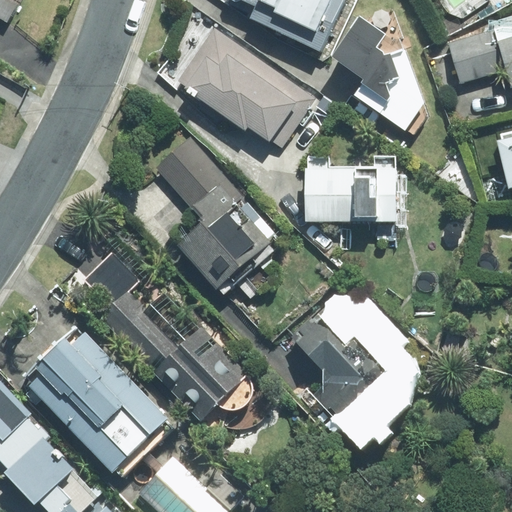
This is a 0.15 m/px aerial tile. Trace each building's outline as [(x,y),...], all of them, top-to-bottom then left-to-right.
[(0,0),(0,19),(1,18),(11,23),(21,5),(12,0),(0,0)] [(232,0),(230,4),(327,50),(351,0),(232,0)] [(427,101),(419,77),(418,74),(410,51),(393,57),(384,51),(393,38),(366,19),(340,57),(371,79),(359,96),(410,131),(429,102),(427,101)] [(214,29),(180,79),(287,151),(321,101),(214,29)] [(511,70),(511,73),(511,40),(489,47),(485,32),(452,42),(464,84),(511,70)] [(511,134),(502,137),(511,178),(511,134)] [(182,249),(221,289),(282,232),(192,138),(159,169),(210,223),(182,249)] [(309,166),(309,222),(401,222),(401,160),(378,160),(378,167),(309,166)] [(112,309),(105,316),(209,422),(254,377),(206,328),(187,346),(130,289),(142,277),(117,252),(86,282),(112,309)] [(351,332),(333,312),(300,343),(336,381),(320,396),(365,442),(396,412),(383,399),(412,372),(363,321),(351,332)] [(80,327),(29,376),(129,479),(180,429),(80,327)] [(9,473),(39,504),(77,468),(50,441),(56,435),(3,381),(0,383),(0,434),(1,436),(0,436),(0,458),(11,470),(9,473)] [(171,463),(141,494),(159,511),(230,511),(242,500),(219,477),(202,493),(171,463)]
